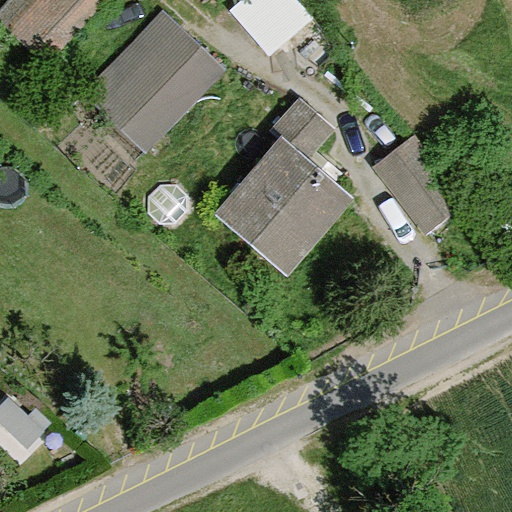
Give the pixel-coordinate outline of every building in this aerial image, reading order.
[(113,0),(47,0),(15,33),(49,66),(113,0)] [(227,73),(169,15),(91,94),(149,152),(227,73)] [(277,135),(291,149),(308,164),(337,134),(306,105),(277,135)] [(417,142),(381,170),(431,235),(468,206),(417,142)] [(291,149),(228,222),(296,281),(359,208),(308,164),(291,149)]
